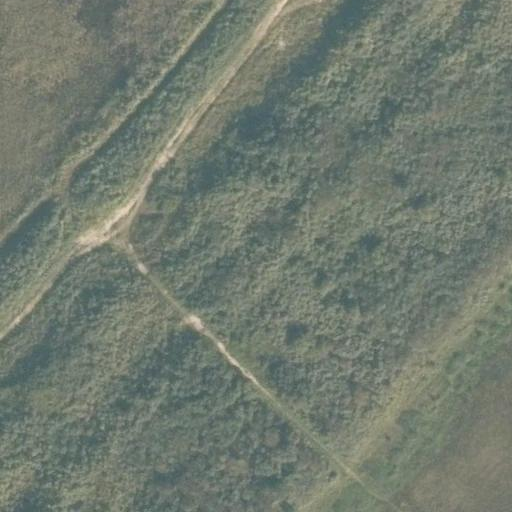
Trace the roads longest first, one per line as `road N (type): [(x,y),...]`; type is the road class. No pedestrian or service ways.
road 1 (track): [(0,328),(308,0)]
road 2 (track): [(0,243),(227,0)]
